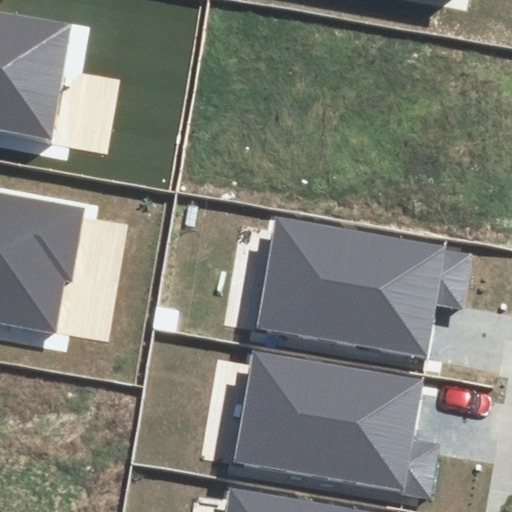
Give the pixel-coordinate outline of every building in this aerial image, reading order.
[(0,138),(59,148),(80,26),(0,12),(0,138)] [(0,324),(54,335),(77,217),(0,201),(0,324)] [(282,218),(262,327),(428,357),(438,304),(466,309),(476,254),(282,218)] [(417,386),(251,355),(231,464),(426,499),(436,445),(407,439),(417,386)] [(363,511),(237,489),(233,511),(363,511)]
